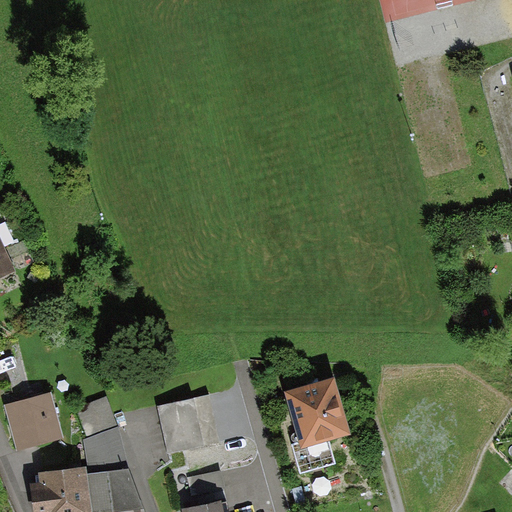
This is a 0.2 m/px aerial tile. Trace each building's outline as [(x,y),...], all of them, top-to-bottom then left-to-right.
[(0,281),(17,274),(0,238),(0,281)] [(331,447),(352,441),(335,383),(285,397),(299,446),(292,448),(301,478),(338,467),(331,447)] [(5,407),(17,454),(64,441),(52,395),(5,407)] [(220,444),(211,396),(194,400),(194,402),(158,409),(167,457),(205,450),(205,447),(220,444)] [(88,439),(119,428),(107,397),(77,409),(88,439)] [(130,472),(119,428),(88,439),(83,441),(88,471),(88,477),(130,472)] [(92,511),(88,477),(88,471),(40,477),(41,486),(30,487),(33,511),(92,511)] [(144,511),(130,472),(88,477),(92,511),(144,511)] [(222,472),(188,478),(191,497),(226,490),(222,472)]
